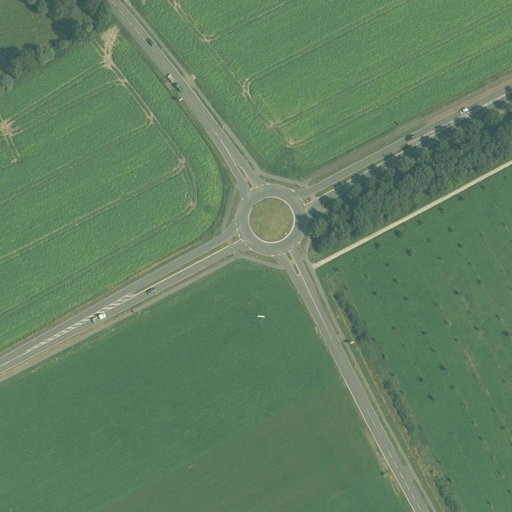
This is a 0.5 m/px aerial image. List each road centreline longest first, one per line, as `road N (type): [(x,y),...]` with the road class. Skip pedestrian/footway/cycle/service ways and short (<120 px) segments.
road 1 (tertiary): [(282,246),(423,511)]
road 2 (secondary): [(0,366),(244,234)]
road 3 (secondary): [(294,205),(511,90)]
road 4 (tertiary): [(110,0),(257,194)]
